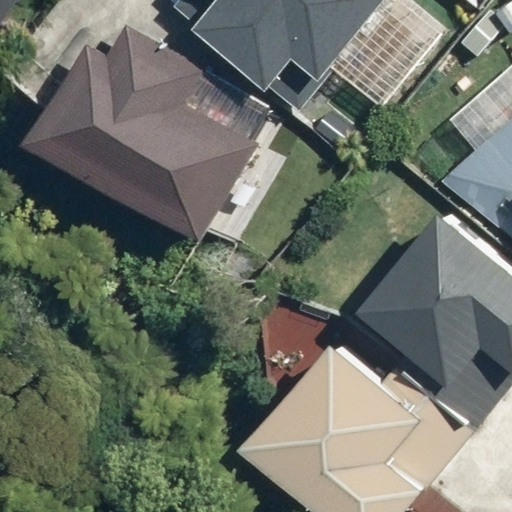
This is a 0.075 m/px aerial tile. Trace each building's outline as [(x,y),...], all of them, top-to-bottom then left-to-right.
[(0,0),(0,21),(17,0),(0,0)] [(393,0),(182,0),(176,7),(199,27),(192,35),(265,98),(294,65),(318,86),(393,0)] [(85,40),(20,150),(199,254),(260,149),(190,109),(209,76),(126,28),(110,55),(85,40)] [(511,121),(443,183),(511,237),(511,121)] [(330,347),(239,458),(305,511),(409,511),(511,386),(511,278),(436,217),(355,316),(406,357),(380,388),(330,347)]
